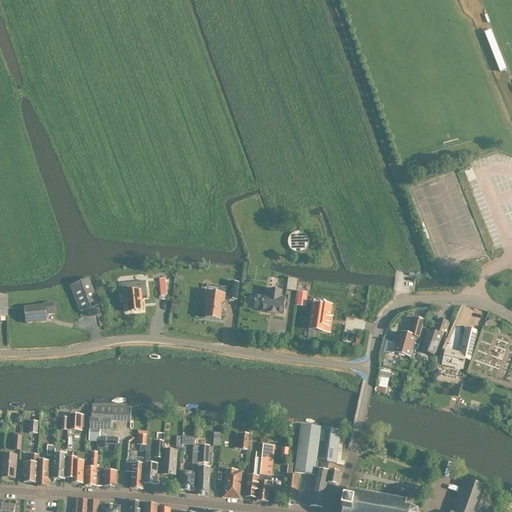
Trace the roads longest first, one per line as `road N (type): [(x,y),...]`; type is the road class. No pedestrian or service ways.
road 1 (residential): [(371,366),(138,336),(0,351)]
road 2 (tertiary): [(279,511),(40,491)]
road 3 (residential): [(511,316),(476,299),(408,298),(382,319),(371,366)]
road 4 (unclassified): [(330,511),(371,366)]
